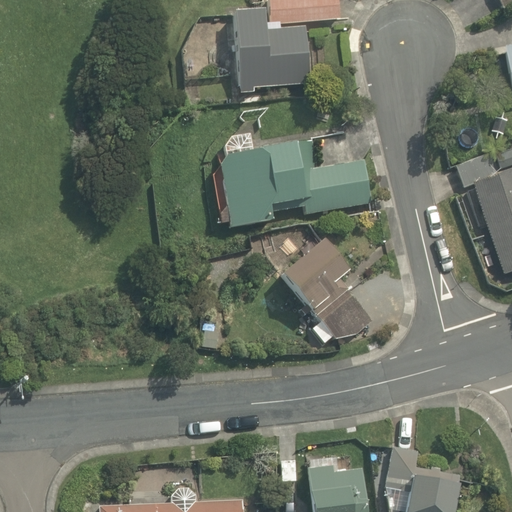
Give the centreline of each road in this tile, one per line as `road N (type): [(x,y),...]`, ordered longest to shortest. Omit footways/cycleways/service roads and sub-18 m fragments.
road 1 (residential): [(20,424),(334,393),(453,364)]
road 2 (residential): [(453,364),(407,161),(402,114),(410,31)]
